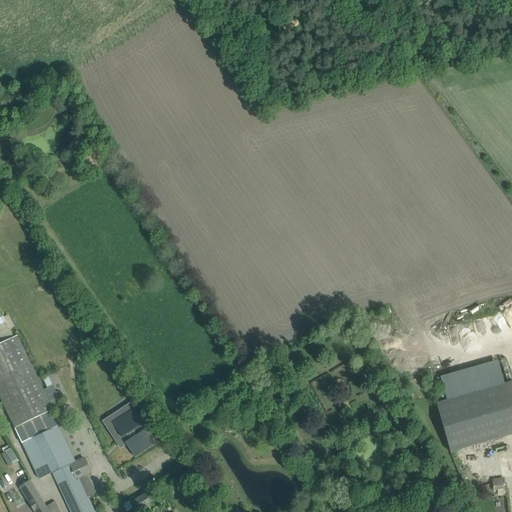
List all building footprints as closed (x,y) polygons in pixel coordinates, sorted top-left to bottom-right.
[(393,305),(400,318),(409,314),(402,300),(393,305)] [(18,335),(0,344),(0,396),(15,427),(55,409),(18,335)] [(49,376),(43,379),(48,389),(53,387),(49,376)] [(511,434),(511,381),(437,403),(451,452),(511,434)] [(135,407),(112,422),(127,445),(135,457),(157,442),(135,407)] [(51,411),(15,427),(39,478),(52,472),(70,511),(96,511),(80,479),(92,473),(85,457),(75,461),(51,411)] [(8,465),(17,461),(12,448),(2,452),(8,465)] [(138,461),(104,482),(115,500),(149,480),(138,461)] [(505,478),(493,480),(495,497),(507,495),(505,478)] [(30,479),(19,486),(35,511),(59,511),(53,502),(46,506),(45,504),(30,479)] [(439,493),(437,485),(424,489),(426,496),(439,493)] [(149,506),(157,501),(151,490),(131,501),(137,511),(145,511),(151,509),(149,506)] [(131,503),(124,506),(127,511),(134,509),(131,503)]
